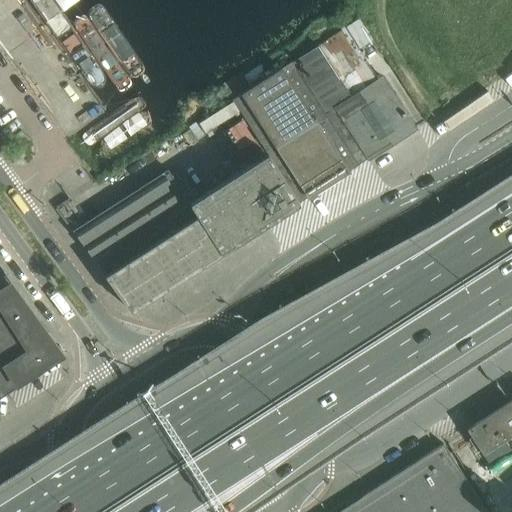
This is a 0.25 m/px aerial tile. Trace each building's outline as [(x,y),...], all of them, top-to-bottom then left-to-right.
[(416,129),(382,77),(392,70),(359,18),(343,28),(344,30),(318,46),(317,46),(265,80),(261,74),(248,82),(252,88),(233,100),(267,153),(203,194),(234,243),(233,245),(234,246),(299,203),(308,197),(308,198),(348,172),(348,171),(361,163),(368,158),(369,159),(416,129)] [(197,150),(179,161),(200,194),(217,183),(197,150)] [(234,243),(203,194),(199,196),(178,163),(80,225),(73,231),(131,312),(234,246),(233,245),(234,243)] [(0,266),(0,395),(64,355),(0,266)] [(167,389),(188,379),(184,371),(105,409),(113,427),(171,399),(167,389)] [(511,399),(466,429),(482,454),(511,434),(511,399)] [(487,511),(443,444),(337,511),(487,511)]
